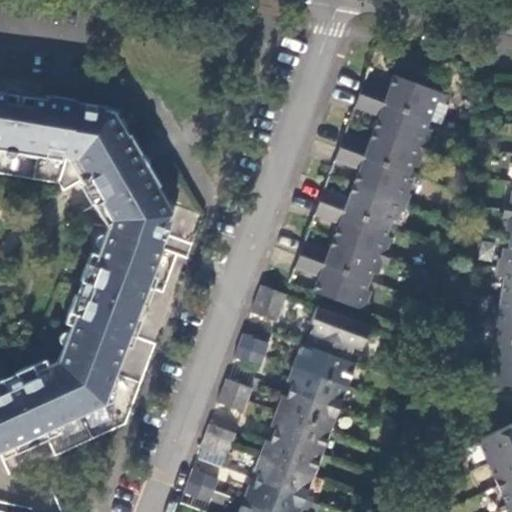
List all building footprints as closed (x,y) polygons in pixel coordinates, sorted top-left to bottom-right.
[(368,86),(363,100),(432,126),(438,108),(444,110),(447,101),(396,81),(390,96),(368,86)] [(0,151),(25,157),(27,153),(71,161),(72,165),(76,166),(88,186),(137,157),(137,153),(130,140),(126,140),(118,126),(120,114),(77,107),(77,104),(48,99),(46,104),(34,102),(35,97),(6,92),(6,97),(0,95),(0,151)] [(380,123),(375,135),(430,156),(433,149),(424,146),(432,126),(363,100),(357,114),(380,123)] [(430,156),(375,135),(369,149),(348,140),(342,153),(410,179),(419,158),(428,162),(430,156)] [(410,179),(342,153),(337,167),(359,176),(354,189),(406,208),(410,201),(403,198),(410,179)] [(101,209),(150,180),(137,157),(88,186),(101,209)] [(0,462),(106,413),(131,344),(135,346),(140,333),(132,330),(141,307),(149,310),(154,296),(149,295),(163,257),(161,256),(177,213),(168,210),(159,196),(160,191),(153,180),(150,180),(101,209),(112,227),(108,230),(112,235),(98,274),(90,271),(83,288),(91,291),(86,305),(78,302),(72,320),(80,323),(61,370),(39,380),(36,374),(18,382),(21,386),(8,392),(6,388),(0,390),(0,462)] [(406,208),(354,189),(349,202),(327,193),(321,207),(389,233),(396,215),(402,218),(406,208)] [(389,233),(321,207),(316,221),(338,230),(333,242),(389,263),(391,257),(381,253),(389,233)] [(389,263),(333,242),(328,256),(306,247),(300,260),(368,286),(376,266),(386,269),(389,263)] [(498,272),(511,274),(511,245),(507,263),(499,262),(498,272)] [(312,296),(365,316),(368,307),(361,305),(368,286),(300,260),(295,275),(317,283),(312,296)] [(502,301),(511,302),(511,274),(498,272),(496,281),(505,283),(502,301)] [(285,298),(260,289),(251,313),(275,322),(285,298)] [(487,328),(511,331),(511,302),(502,301),(499,322),(488,321),(487,328)] [(358,353),(367,330),(314,310),(307,327),(312,329),(304,349),(345,364),(351,350),(358,353)] [(511,360),(511,331),(487,328),(486,335),(496,336),(493,357),(511,360)] [(266,346),(242,337),(234,360),(257,369),(266,346)] [(304,349),(299,347),(290,369),(344,389),(353,367),(345,364),(304,349)] [(511,377),(511,360),(493,357),(489,377),(481,376),(479,384),(511,389),(511,377)] [(290,387),(287,394),(336,413),(344,389),(290,369),(284,385),(290,387)] [(249,392),(225,382),(216,406),(240,415),(249,392)] [(336,413),(287,394),(284,401),(279,399),(273,415),(327,435),(336,413)] [(273,431),(270,439),(319,458),(327,435),(273,415),(268,429),(273,431)] [(208,428),(200,451),(223,461),(231,438),(208,428)] [(511,511),(511,428),(478,444),(507,511),(511,511)] [(319,458),(270,439),(268,446),(262,443),(256,460),(310,480),(319,458)] [(256,477),(253,484),(302,503),(310,480),(256,460),(251,475),(256,477)] [(191,473),(183,496),(207,505),(216,482),(191,473)] [(298,511),(302,503),(253,484),(250,491),(245,489),(240,505),(258,511),(298,511)]
